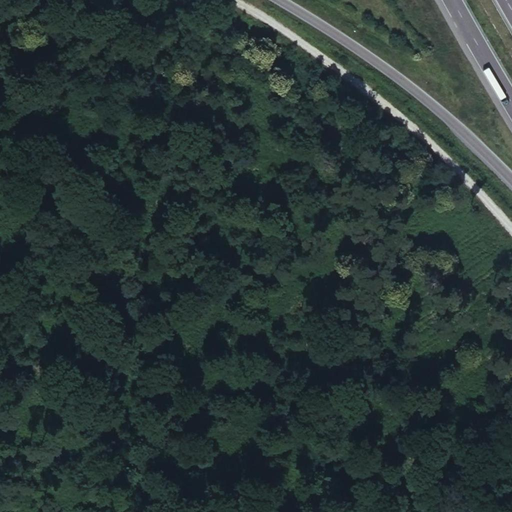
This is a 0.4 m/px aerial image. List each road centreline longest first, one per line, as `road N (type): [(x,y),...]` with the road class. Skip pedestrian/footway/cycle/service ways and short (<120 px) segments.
road 1 (track): [(231,0),(364,87),(511,234)]
road 2 (motorway): [(277,0),(375,62),(511,183)]
